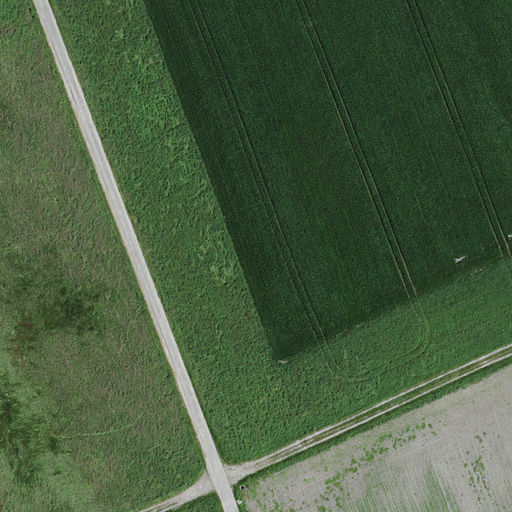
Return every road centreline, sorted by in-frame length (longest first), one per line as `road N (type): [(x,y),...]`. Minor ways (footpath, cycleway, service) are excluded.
road 1 (unclassified): [(238,511),(47,0)]
road 2 (track): [(154,511),(511,352)]
